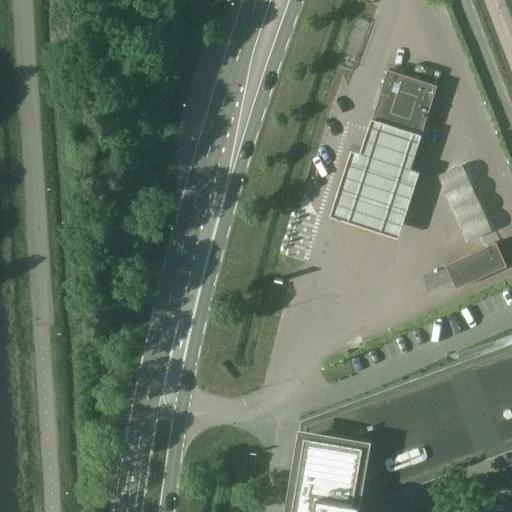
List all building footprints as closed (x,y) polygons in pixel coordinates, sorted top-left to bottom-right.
[(388,71),(371,125),(379,128),(420,141),(437,86),(388,71)] [(379,128),(371,125),(360,159),(351,156),(329,223),(398,245),(419,180),(409,177),(421,141),(420,141),(379,128)] [(462,164),(439,175),(470,242),(493,231),(462,164)] [(451,277),(457,289),(507,266),(502,254),(496,242),(446,265),(451,277)] [(360,511),(362,503),(355,502),(355,499),(511,440),(511,350),(308,426),(294,508),(293,511),(360,511)]
